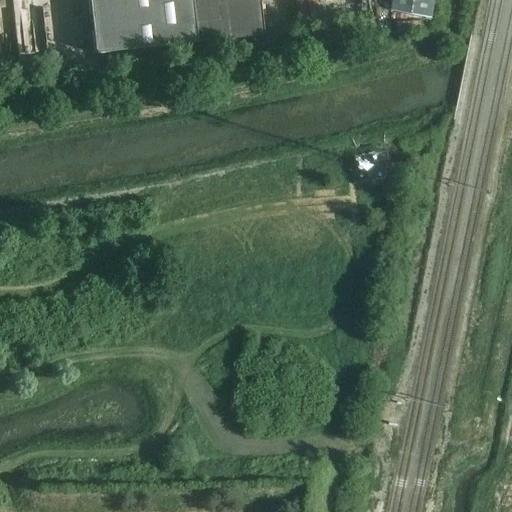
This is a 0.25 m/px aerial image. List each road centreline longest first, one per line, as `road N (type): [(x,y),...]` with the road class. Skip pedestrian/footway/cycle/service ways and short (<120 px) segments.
road 1 (track): [(0,293),(41,291),(172,232),(275,205),(302,207),(327,222),(341,238),(351,275),(345,311),(322,330),(246,332),(201,353),(164,422),(143,443),(41,456),(7,469),(2,477),(13,511)]
road 2 (track): [(0,131),(271,84),(442,42)]
road 3 (track): [(0,216),(161,192),(282,205)]
road 4 (track): [(192,366),(168,357),(86,355),(0,381)]
road 5 (track): [(169,193),(351,165)]
